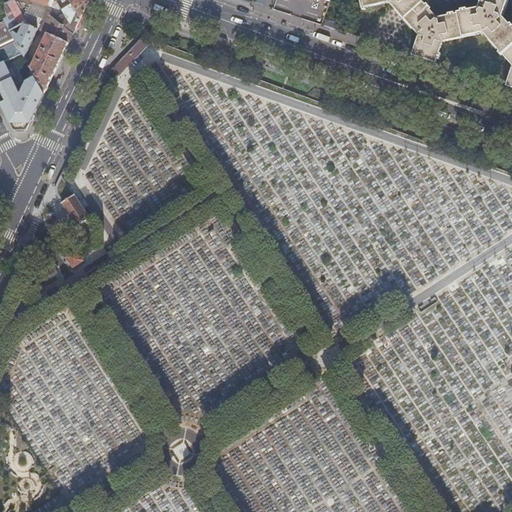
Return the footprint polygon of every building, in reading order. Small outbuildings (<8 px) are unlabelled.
[(13,0),(12,0),(6,3),(0,6),(0,12),(7,25),(23,16),(13,0)] [(29,0),(48,7),(46,11),(50,13),(53,0),(29,0)] [(90,5),(87,0),(61,0),(58,3),(65,15),(56,21),(72,34),(73,31),(75,28),(78,29),(90,5)] [(504,88),(511,90),(511,26),(511,25),(509,26),(502,18),(507,0),(480,0),(477,9),(465,12),(465,11),(461,11),(461,13),(454,15),(454,13),(446,15),(447,17),(436,20),(417,0),(356,0),(357,4),(359,3),(361,13),(365,13),(365,10),(388,6),(416,36),(411,56),(435,65),(436,61),(438,62),(440,55),(438,55),(441,45),(484,34),(498,53),(497,54),(499,58),(501,56),(510,67),(504,88)] [(0,12),(0,64),(4,62),(22,53),(12,35),(10,31),(7,25),(0,12)] [(23,16),(7,25),(10,31),(25,23),(24,23),(26,22),(23,16)] [(40,31),(46,34),(54,38),(67,44),(68,42),(72,34),(56,21),(50,16),(40,31)] [(25,23),(10,31),(12,35),(22,53),(24,57),(37,29),(25,23)] [(191,36),(172,29),(168,39),(174,41),(174,43),(178,44),(174,55),(182,59),(191,36)] [(149,32),(117,65),(124,71),(156,38),(149,32)] [(46,34),(30,67),(39,83),(44,93),(56,67),(67,44),(54,38),(46,34)] [(24,57),(22,53),(4,62),(8,70),(26,61),(24,57)] [(0,64),(0,102),(14,131),(19,131),(27,130),(36,110),(41,100),(44,93),(39,83),(30,67),(27,62),(22,75),(28,78),(22,92),(23,94),(20,95),(12,78),(11,76),(9,77),(10,79),(8,80),(4,72),(8,70),(4,62),(0,64)] [(63,203),(78,228),(91,220),(75,195),(62,175),(56,187),(56,189),(56,191),(56,193),(61,201),(63,203)] [(219,230),(207,222),(108,280),(100,291),(99,292),(101,295),(108,299),(109,315),(115,324),(118,326),(118,333),(121,332),(128,344),(144,354),(144,363),(153,368),(154,374),(160,384),(160,385),(174,394),(183,394),(235,363),(239,367),(244,364),(254,370),(276,358),(271,350),(283,349),(280,344),(279,331),(219,230)] [(76,250),(67,256),(73,266),(82,260),(76,250)] [(51,266),(38,274),(41,279),(55,270),(51,266)]
